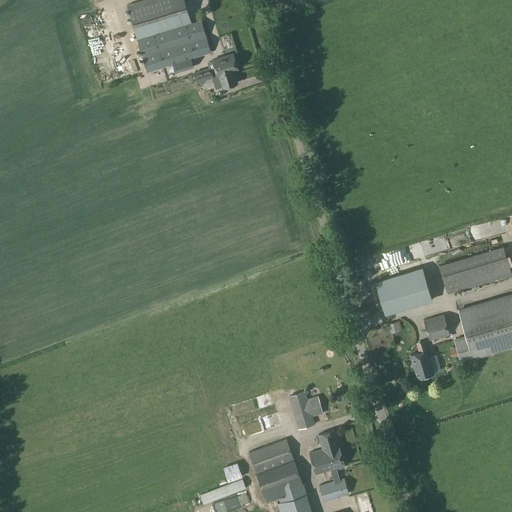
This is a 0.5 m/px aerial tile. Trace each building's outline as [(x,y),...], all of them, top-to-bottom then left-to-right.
[(191,23),(184,0),(142,0),(127,5),(133,24),(147,72),(210,52),(200,20),(191,23)] [(99,12),(91,15),(94,24),(103,21),(99,12)] [(238,69),(234,54),(213,60),(216,69),(218,75),(220,75),(223,86),(224,87),(238,83),(235,74),(234,74),(233,70),(238,69)] [(191,59),(181,62),(183,68),(193,65),(191,59)] [(213,67),(197,72),(200,81),(213,77),(217,88),(223,86),(220,75),(218,75),(216,69),(213,70),(213,67)] [(450,261),(435,265),(437,274),(475,265),(473,256),(464,258),(464,260),(458,262),(459,265),(451,267),(450,261)] [(442,292),(510,276),(506,257),(438,274),(442,292)] [(385,314),(432,300),(422,266),(375,280),(385,314)] [(511,292),(453,307),(463,350),(455,352),(457,361),(511,347),(511,292)] [(443,314),(424,320),(430,339),(449,334),(443,314)] [(435,374),(429,351),(411,356),(418,379),(423,378),(423,379),(425,380),(429,379),(431,377),(430,376),(435,374)] [(470,374),(480,371),(477,360),(467,362),(470,374)] [(304,392),(289,396),(299,427),(313,423),(304,392)] [(264,427),(273,424),(269,414),(261,416),(264,427)] [(323,449),(309,453),(315,473),(330,469),(332,469),(332,470),(337,469),(345,467),(338,445),(337,442),(338,442),(334,430),(318,435),(323,449)] [(278,493),(303,484),(287,438),(248,452),(265,497),(278,493)] [(218,468),(223,486),(195,494),(198,504),(242,491),(233,463),(218,468)] [(332,470),(332,469),(330,469),(333,480),(334,481),(340,479),(339,478),(337,469),(332,470)] [(340,479),(334,481),(333,480),(319,485),(323,501),(349,493),(344,477),(339,478),(340,479)]
